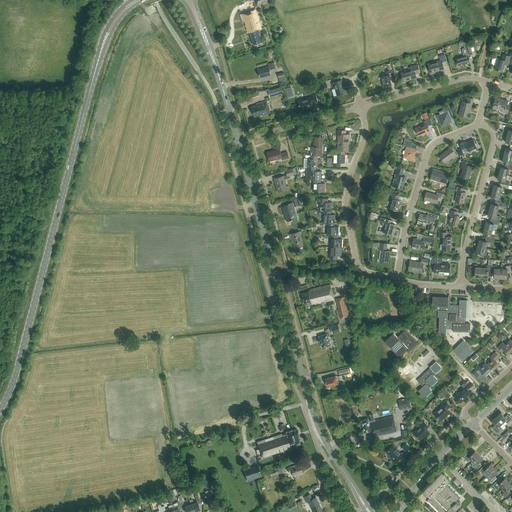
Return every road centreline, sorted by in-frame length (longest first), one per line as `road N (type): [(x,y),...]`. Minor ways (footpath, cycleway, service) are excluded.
road 1 (tertiary): [(368,511),(315,421),(222,86)]
road 2 (secondary): [(92,80),(0,408)]
road 3 (residential): [(396,280),(368,273),(355,257),(346,198),(365,131),(361,107)]
road 4 (residential): [(396,280),(427,150),(476,123)]
road 5 (residential): [(461,287),(463,249),(494,137),(476,123)]
road 6 (unclassified): [(487,81),(461,79),(361,107)]
